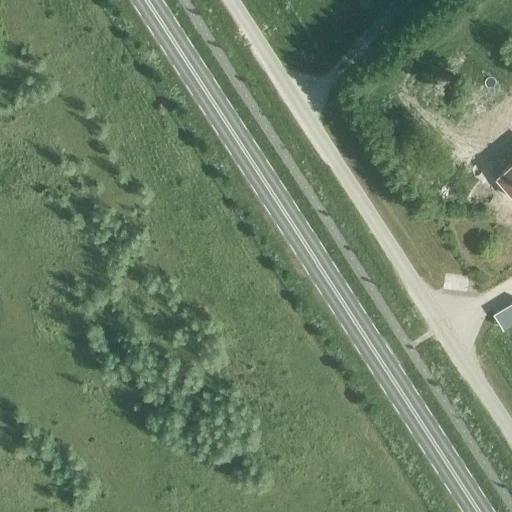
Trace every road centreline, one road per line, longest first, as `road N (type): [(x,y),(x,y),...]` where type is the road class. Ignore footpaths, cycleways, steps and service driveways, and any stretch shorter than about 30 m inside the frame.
road 1 (primary): [(477,511),(144,0)]
road 2 (unclassified): [(511,433),(230,0)]
